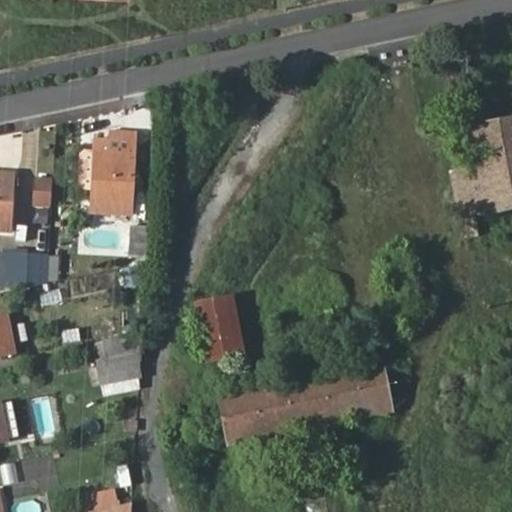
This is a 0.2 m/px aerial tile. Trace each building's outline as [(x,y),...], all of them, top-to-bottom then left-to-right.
[(511,118),(471,127),(478,168),(486,207),(468,211),(460,171),(451,173),(464,238),(477,235),(474,216),(511,208),(511,118)] [(110,153),(95,152),(92,186),(90,213),(130,216),(135,134),(110,132),(110,140),(110,153)] [(95,140),(95,152),(110,153),(110,140),(95,140)] [(81,185),(92,186),(95,152),(84,151),(78,154),(76,181),(81,185)] [(486,207),(478,168),(460,171),(468,211),(486,207)] [(0,174),(0,229),(10,230),(13,175),(0,174)] [(51,207),(53,177),(33,176),(31,206),(51,207)] [(128,259),(145,260),(148,228),(130,228),(128,259)] [(0,283),(27,284),(28,254),(24,254),(0,253),(0,254),(0,283)] [(47,255),(28,254),(27,284),(46,280),(47,255)] [(85,274),(99,271),(100,258),(86,257),(85,274)] [(202,303),(213,360),(236,355),(225,298),(202,303)] [(0,318),(0,355),(14,352),(6,317),(0,318)] [(106,358),(140,350),(141,334),(102,341),(106,358)] [(100,385),(139,377),(139,374),(140,354),(140,350),(106,358),(94,360),(100,385)] [(219,393),(228,443),(390,411),(381,360),(219,393)]
